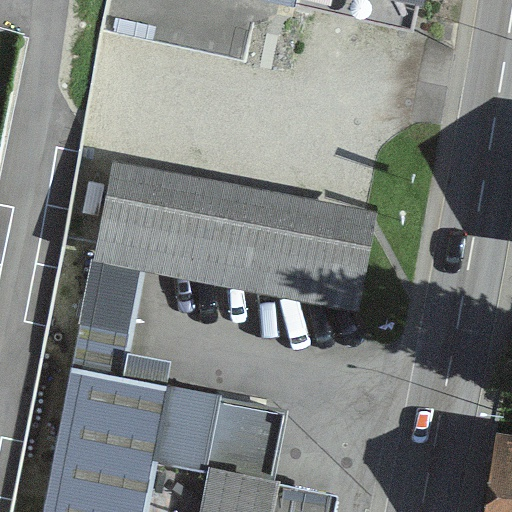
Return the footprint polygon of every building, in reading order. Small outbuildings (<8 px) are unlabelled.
[(284,0),(407,29),(414,0),(284,0)] [(120,178),(105,258),(349,305),(364,225),(120,178)] [(267,511),(272,487),(285,419),(78,379),(51,511),(146,511),(156,466),(210,477),(202,511),(267,511)] [(511,511),(511,447),(502,446),(491,511),(511,511)] [(335,511),(338,500),(272,487),(267,511),(335,511)]
